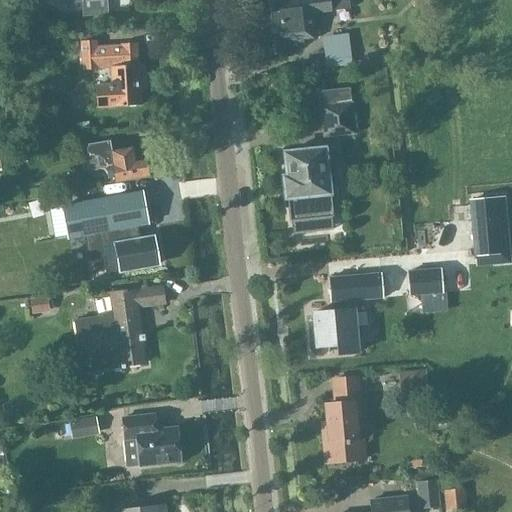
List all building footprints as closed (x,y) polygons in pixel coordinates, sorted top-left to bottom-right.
[(262,54),(290,51),(290,45),(305,44),(304,41),(318,40),(315,14),(332,12),(332,11),(350,9),(349,0),(255,0),(258,15),(255,15),(258,35),(260,35),(262,54)] [(344,24),(325,27),(329,51),(348,48),(344,24)] [(146,89),(145,64),(139,65),(137,43),(121,44),(121,45),(98,46),(98,40),(80,41),(82,71),(110,69),(111,78),(111,88),(95,90),(97,110),(142,106),(140,90),(146,89)] [(351,51),(325,55),(327,69),(353,65),(351,51)] [(324,109),(326,139),(357,137),(354,107),(324,109)] [(88,144),(89,156),(89,157),(88,158),(87,161),(87,164),(89,166),(90,168),(93,170),(96,170),(98,169),(100,168),(112,166),(114,184),(149,177),(146,158),(147,153),(143,147),(135,149),(134,145),(111,150),(109,140),(88,144)] [(290,222),(292,222),(333,218),(333,215),(336,214),(338,199),(337,185),(335,171),(330,158),(328,155),(327,148),(285,153),(287,177),(284,177),(286,198),(288,198),(290,222)] [(63,207),(49,210),(54,238),(68,235),(68,238),(83,235),(138,226),(148,225),(142,192),(63,206),(63,207)] [(503,199),(471,202),(476,257),(491,255),(492,264),(509,262),(503,199)] [(433,234),(434,211),(417,211),(417,234),(433,234)] [(138,226),(83,235),(88,261),(103,259),(105,274),(121,271),(157,265),(157,262),(161,261),(159,248),(155,249),(153,238),(140,240),(138,226)] [(408,271),(410,295),(442,293),(440,269),(408,271)] [(311,312),(313,329),(307,330),(309,347),(310,351),(313,353),(317,355),(320,355),(324,353),(326,349),(327,345),(337,345),(338,354),(356,352),(353,300),(382,298),(380,273),(329,277),(331,310),(311,312)] [(53,283),(34,284),(34,303),(54,303),(53,283)] [(108,294),(111,312),(96,317),(73,320),(76,336),(74,336),(78,360),(110,356),(111,368),(119,367),(145,363),(137,307),(164,303),(161,288),(108,294)] [(136,396),(158,395),(158,373),(136,373),(136,396)] [(325,464),(367,459),(366,438),(360,438),(358,419),(363,418),(359,377),(333,379),(334,403),(325,404),(327,423),(322,423),(325,464)] [(136,440),(139,467),(181,463),(177,428),(167,428),(156,430),(154,414),(143,416),(121,418),(124,441),(136,440)] [(73,439),(101,434),(98,418),(71,422),(73,439)] [(449,498),(472,492),(468,475),(445,481),(449,498)] [(436,481),(416,483),(416,485),(417,494),(419,510),(438,508),(436,481)] [(372,511),(407,511),(406,497),(371,501),(372,511)]
